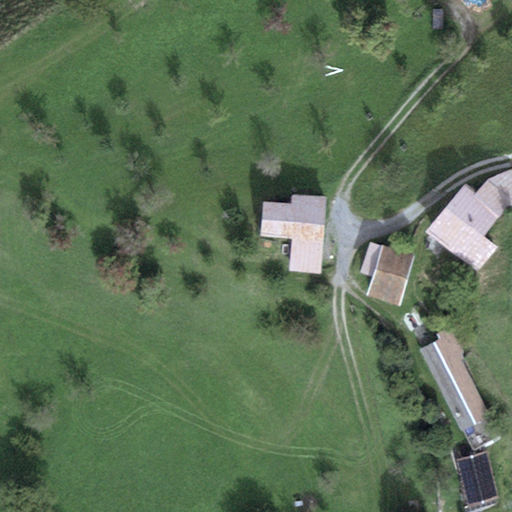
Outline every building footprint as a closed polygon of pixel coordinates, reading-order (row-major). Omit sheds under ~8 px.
[(472,186),(432,234),(481,274),(502,248),(490,236),(501,219),(511,205),(511,175),(509,172),(478,190),(472,186)] [(331,206),(276,204),(270,239),(299,244),(298,268),(325,271),(331,206)] [(419,258),(387,249),(374,297),(407,312),(419,258)] [(451,339),(422,348),(467,433),(496,418),(451,339)] [(459,455),(466,502),(495,498),(489,451),(459,455)]
